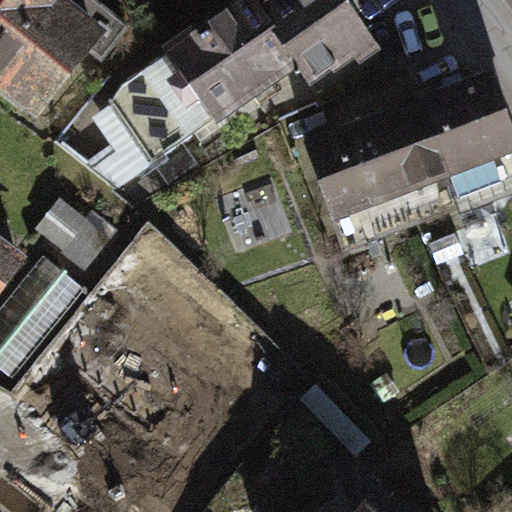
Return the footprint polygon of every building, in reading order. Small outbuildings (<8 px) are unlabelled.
[(55,0),(0,0),(0,99),(16,112),(86,24),(55,0)] [(205,120),(376,59),(348,0),(218,0),(155,36),(205,120)] [(299,136),(329,216),(511,146),(511,125),(489,64),(299,136)] [(113,237),(62,196),(36,228),(60,257),(84,275),(113,237)] [(0,291),(31,252),(0,228),(0,291)] [(84,287),(42,254),(0,307),(0,367),(13,377),(84,287)] [(339,511),(389,511),(360,488),(339,511)] [(511,511),(511,488),(484,511),(511,511)]
